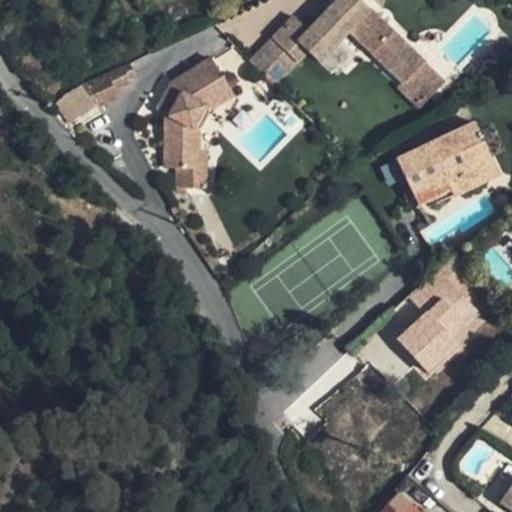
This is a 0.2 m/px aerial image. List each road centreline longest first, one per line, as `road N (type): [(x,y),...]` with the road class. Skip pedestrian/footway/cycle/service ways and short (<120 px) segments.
road 1 (residential): [(289,511),(216,292),(172,239),(6,84),(0,69)]
road 2 (unknown): [(172,239),(141,182),(124,110),(141,80),(223,36)]
